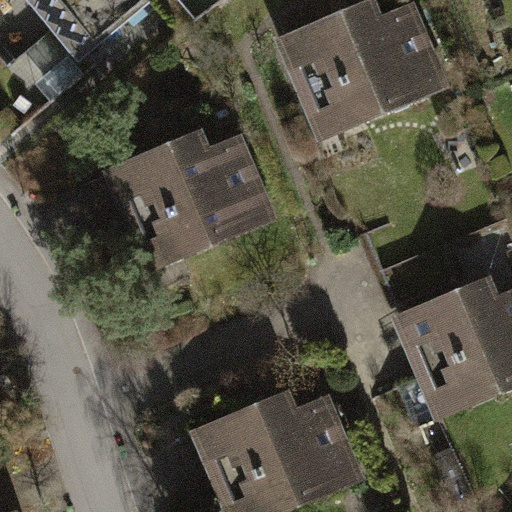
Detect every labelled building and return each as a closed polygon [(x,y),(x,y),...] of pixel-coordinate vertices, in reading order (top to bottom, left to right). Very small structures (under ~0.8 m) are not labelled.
[(32,0),(88,65),(165,0),(32,0)] [(327,146),(453,95),(419,13),(392,24),(385,7),(286,47),(327,146)] [(155,277),(281,225),(247,143),(220,154),(213,137),(114,178),(155,277)] [(384,238),(404,289),(481,258),(460,207),(384,238)] [(443,422),(511,394),(511,298),(508,300),(501,283),(402,323),(443,422)] [(229,511),(303,511),(366,487),(332,405),(305,416),(298,399),(199,439),(229,511)] [(0,511),(19,511),(18,507),(5,511),(0,497),(0,511)]
